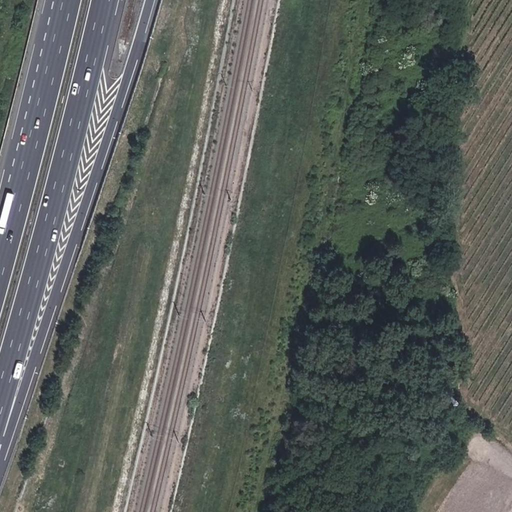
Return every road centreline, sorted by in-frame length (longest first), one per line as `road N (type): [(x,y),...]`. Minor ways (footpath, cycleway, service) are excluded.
road 1 (motorway): [(0,446),(148,0)]
road 2 (motorway): [(0,392),(104,0)]
road 3 (motorway): [(67,0),(0,264)]
